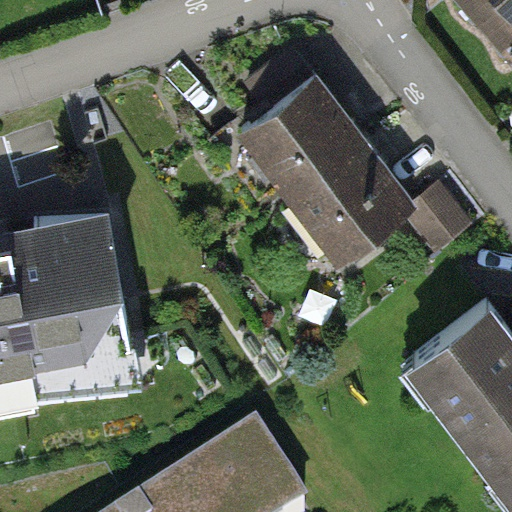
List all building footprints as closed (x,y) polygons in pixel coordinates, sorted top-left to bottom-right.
[(511,0),(487,0),(511,29),(511,0)] [(325,65),(247,123),(343,250),(421,192),(325,65)] [(444,242),(484,212),(452,169),(412,199),(444,242)] [(140,217),(0,240),(0,421),(170,392),(140,217)] [(511,310),(499,292),(412,357),(511,489),(511,310)] [(320,511),(325,509),(266,421),(130,511),(320,511)]
